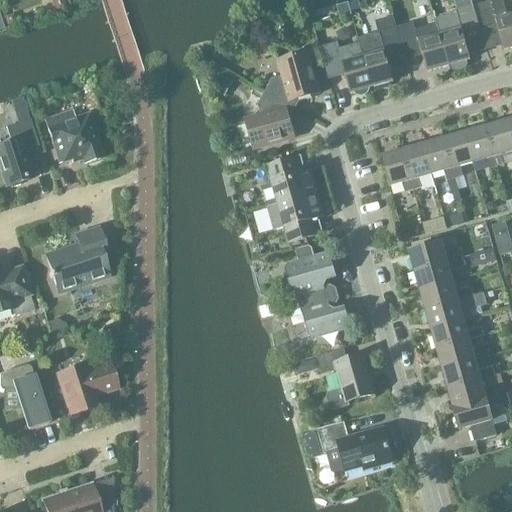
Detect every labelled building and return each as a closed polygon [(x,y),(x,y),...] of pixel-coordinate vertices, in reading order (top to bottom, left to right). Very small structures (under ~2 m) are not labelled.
[(61,0),(51,0),(55,12),(65,9),(61,0)] [(511,16),(508,18),(502,0),(498,0),(478,6),(485,29),(497,26),(504,52),(511,49),(511,16)] [(350,15),(350,13),(348,5),(338,7),(337,7),(340,18),(350,15)] [(436,25),(448,67),(450,67),(451,69),(455,71),(465,68),(466,65),(466,62),(470,61),(463,35),(480,31),(473,7),(435,18),(436,25)] [(12,16),(4,18),(6,26),(15,24),(12,16)] [(448,67),(436,25),(415,31),(413,24),(396,29),(402,52),(419,47),(427,73),(448,67)] [(385,57),(402,52),(396,29),(379,34),(357,40),(359,46),(371,89),(393,83),(385,57)] [(336,46),(319,51),(326,74),(342,69),(350,95),(354,94),(357,97),(361,98),(365,96),(368,93),(369,90),(371,89),(359,46),(338,52),(336,46)] [(265,93),(295,110),(300,100),(319,95),(307,54),(278,62),(283,78),(272,81),(265,93)] [(224,97),(233,80),(215,70),(206,87),(224,97)] [(289,120),(295,110),(265,93),(257,106),(260,117),(245,121),(253,150),(294,139),(289,120)] [(68,122),(66,115),(45,122),(59,166),(71,162),(72,165),(83,161),(84,166),(103,159),(89,116),(68,122)] [(12,189),(20,186),(22,183),(33,180),(24,152),(39,148),(30,121),(6,129),(11,144),(0,147),(0,171),(5,189),(9,188),(12,189)] [(502,156),(511,153),(511,142),(506,122),(485,128),(497,168),(505,166),(502,156)] [(489,170),(497,168),(485,128),(464,134),(473,164),(486,161),(489,170)] [(460,168),(473,164),(464,134),(444,140),(455,180),(463,177),(460,168)] [(447,182),(455,180),(444,140),(423,146),(432,176),(444,172),(447,182)] [(419,180),(432,176),(423,146),(402,152),(413,191),(421,189),(419,180)] [(405,193),(413,191),(402,152),(380,158),(389,188),(403,184),(405,193)] [(278,206),(316,195),(310,172),(298,175),(294,160),(267,167),(278,206)] [(316,195),(278,206),(267,209),(274,231),(284,228),(289,244),(316,237),(311,221),(323,218),(316,195)] [(461,215),(451,218),(454,228),(464,225),(461,215)] [(444,219),(434,222),(437,233),(447,230),(444,219)] [(506,224),(492,228),(496,241),(509,238),(506,224)] [(109,279),(102,259),(107,257),(99,233),(76,240),(79,249),(46,260),(51,274),(49,275),(51,280),(53,279),(57,294),(78,287),(79,289),(109,279)] [(414,272),(462,259),(459,250),(444,254),(441,243),(409,252),(414,272)] [(297,251),(295,254),(298,262),(313,258),(311,250),(308,248),(297,251)] [(299,306),(327,298),(329,305),(334,303),(338,297),(334,287),(329,284),(324,284),(327,281),(336,279),(330,259),(324,255),(313,258),(298,262),(288,265),(285,272),(290,291),(296,294),(299,306)] [(420,293),(453,283),(450,272),(464,268),(462,259),(414,272),(420,293)] [(3,279),(0,271),(0,314),(12,311),(14,319),(34,312),(21,270),(7,275),(8,277),(3,279)] [(426,312),(473,299),(471,289),(456,294),(453,283),(420,293),(426,312)] [(431,332),(464,323),(472,321),(470,313),(471,310),(486,306),(484,296),(473,299),(426,312),(431,332)] [(327,298),(299,306),(308,336),(315,339),(341,332),(349,325),(345,310),(335,313),(330,310),(329,305),(327,298)] [(56,320),(46,323),(50,335),(67,329),(65,324),(56,320)] [(437,352),(470,342),(469,342),(484,338),(482,329),(467,333),(464,323),(431,332),(437,352)] [(103,328),(101,332),(104,341),(108,344),(113,342),(115,337),(112,329),(108,326),(103,328)] [(442,371),(475,362),(470,342),(437,352),(442,371)] [(347,362),(344,350),(317,357),(322,375),(337,371),(343,390),(328,394),(326,398),(329,410),(333,412),(348,407),(347,403),(374,396),(363,357),(347,362)] [(314,360),(305,363),(308,373),(317,370),(314,360)] [(486,380),(496,378),(493,368),(478,372),(475,362),(442,371),(448,391),(481,382),(481,381),(486,379),(486,380)] [(118,391),(110,365),(87,372),(86,367),(56,376),(70,418),(99,409),(96,398),(118,391)] [(39,390),(38,390),(37,390),(37,389),(31,371),(31,370),(30,369),(29,368),(28,368),(27,367),(26,367),(24,367),(1,375),(0,375),(0,392),(0,393),(1,394),(3,394),(3,392),(16,392),(29,432),(49,425),(39,396),(39,390)] [(453,410),(486,400),(483,390),(498,386),(496,378),(486,380),(486,379),(481,381),(481,382),(448,391),(453,410)] [(511,393),(501,396),(501,397),(504,407),(509,405),(510,406),(511,405),(511,393)] [(459,432),(471,428),(475,444),(497,438),(492,422),(489,411),(504,407),(501,397),(501,396),(486,400),(453,410),(459,432)] [(348,439),(344,423),(317,431),(324,456),(339,451),(346,474),(364,469),(365,472),(393,464),(383,429),(348,439)] [(315,435),(302,439),(306,455),(320,451),(315,435)] [(112,511),(113,480),(91,487),(91,486),(89,486),(90,487),(44,502),(42,502),(45,511),(112,511)]
